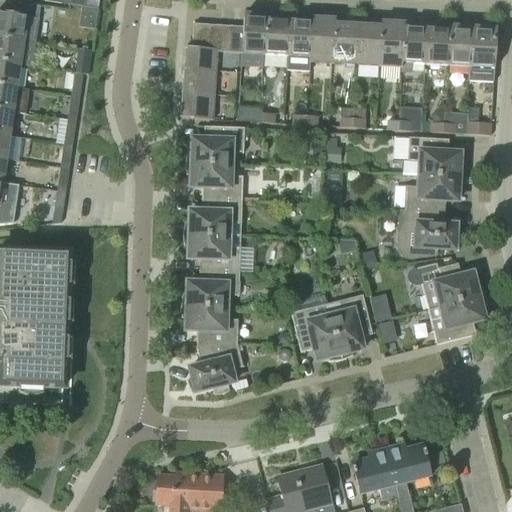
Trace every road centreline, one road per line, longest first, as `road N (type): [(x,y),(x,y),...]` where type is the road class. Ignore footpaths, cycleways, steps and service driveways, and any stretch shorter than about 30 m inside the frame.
road 1 (residential): [(129,425),(137,392),(142,176),(119,107),(133,0)]
road 2 (residential): [(129,425),(250,428),(459,384)]
road 3 (residential): [(511,13),(298,0)]
road 4 (residential): [(511,250),(499,197),(511,40)]
road 5 (residential): [(487,511),(459,384)]
